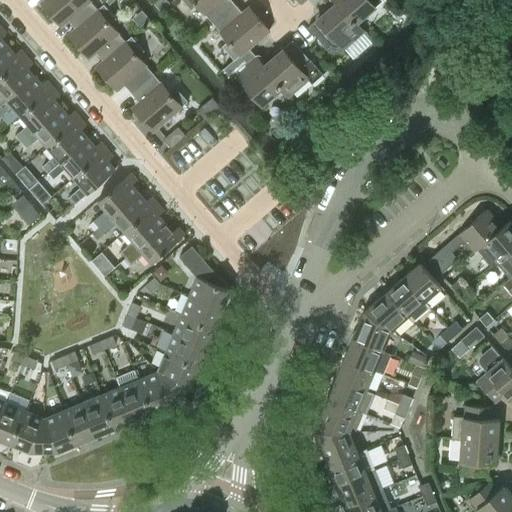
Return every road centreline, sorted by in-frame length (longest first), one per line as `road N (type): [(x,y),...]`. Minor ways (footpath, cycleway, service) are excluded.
road 1 (residential): [(288,311),(10,0)]
road 2 (residential): [(487,162),(447,120),(423,106),(410,109),(320,237),(288,311)]
road 3 (residential): [(288,311),(339,286),(487,162)]
